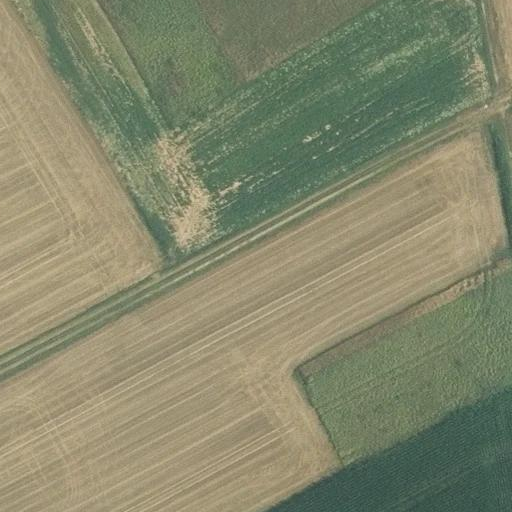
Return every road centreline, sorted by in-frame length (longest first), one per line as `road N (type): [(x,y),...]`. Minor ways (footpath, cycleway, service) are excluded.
road 1 (track): [(511,102),(0,371)]
road 2 (track): [(488,0),(511,135)]
